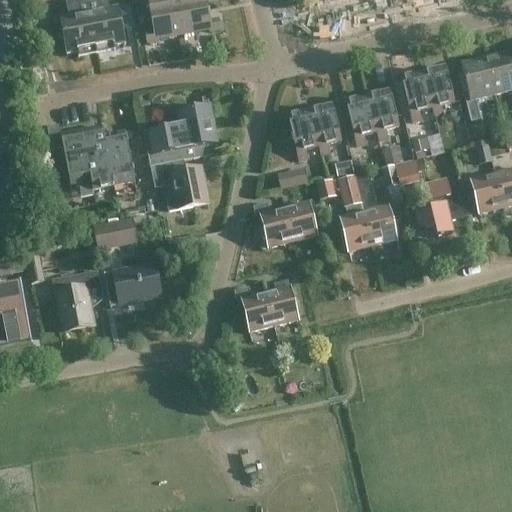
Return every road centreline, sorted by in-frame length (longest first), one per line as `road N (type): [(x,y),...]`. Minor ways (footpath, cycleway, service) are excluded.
road 1 (residential): [(55,377),(173,354),(208,337),(265,73)]
road 2 (residential): [(265,73),(511,12)]
road 3 (residential): [(33,106),(188,77),(265,73)]
road 4 (residential): [(360,310),(511,272)]
